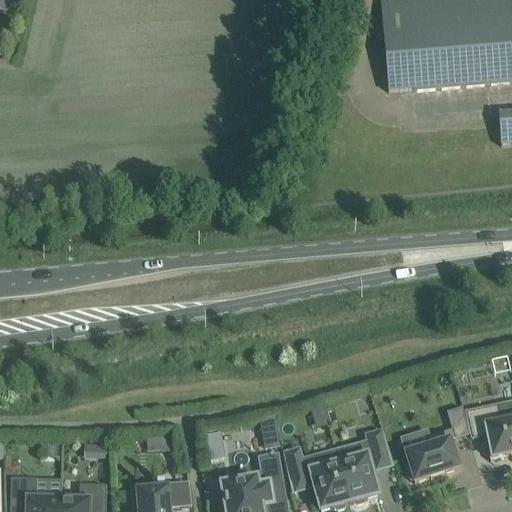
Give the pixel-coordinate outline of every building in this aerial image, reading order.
[(0,0),(0,8),(12,11),(14,0),(0,0)] [(511,1),(507,2),(507,0),(422,0),(380,4),(388,95),(511,85),(511,1)] [(500,127),(501,149),(511,148),(511,116),(499,117),(500,127)] [(472,442),(488,439),(490,453),(488,453),(491,465),(505,462),(505,461),(511,460),(511,463),(511,424),(501,427),(497,409),(466,416),(472,442)] [(470,438),(462,411),(447,416),(455,443),(470,438)] [(275,425),(260,428),(264,454),(279,452),(275,425)] [(447,435),(429,440),(432,450),(406,458),(409,467),(405,468),(411,484),(414,483),(415,486),(430,482),(431,483),(444,479),(444,477),(459,473),(450,444),(447,435)] [(362,462),(338,468),(350,507),(353,507),(357,509),(363,507),(366,503),(368,503),(368,502),(378,499),(370,472),(376,471),(376,473),(390,469),(390,468),(393,467),(383,436),(381,437),(380,436),(366,439),(368,446),(358,449),(362,462)] [(173,440),(161,441),(162,455),(162,456),(174,455),(174,452),(173,440)] [(100,446),(100,462),(108,462),(108,446),(100,446)] [(285,459),(283,459),(292,495),(295,494),(296,495),(310,491),(309,489),(314,488),(320,511),(329,511),(331,511),(333,511),(334,511),(333,511),(344,511),(346,508),(350,507),(338,468),(335,455),(311,462),(301,464),(298,454),(284,458),(285,459)] [(238,482),(222,485),(225,504),(226,510),(226,511),(261,511),(261,510),(271,508),(271,509),(272,509),(286,506),(282,488),(276,460),(260,463),(264,482),(257,483),(239,486),(238,482)] [(61,511),(61,505),(47,505),(47,498),(37,498),(37,483),(11,482),(10,511),(61,511)] [(192,510),(189,487),(165,489),(166,493),(138,495),(139,511),(169,511),(192,510)] [(106,511),(106,490),(80,489),(80,505),(61,505),(61,511),(106,511)]
